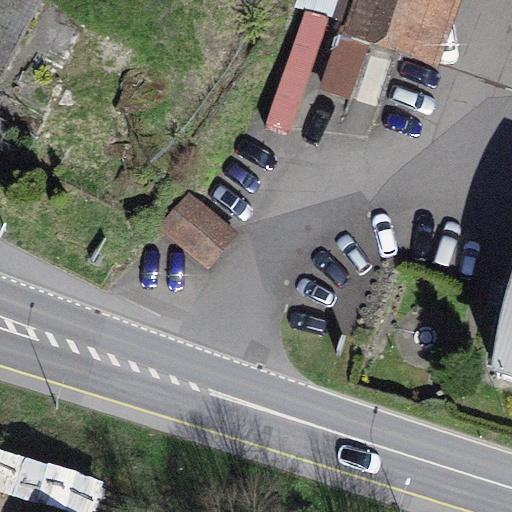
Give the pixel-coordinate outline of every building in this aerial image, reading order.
[(0,91),(45,0),(0,0),(0,114),(2,110),(0,109),(0,91)] [(299,0),(296,9),(334,22),(342,0),(299,0)] [(435,15),(440,0),(365,0),(354,32),(346,29),(324,90),(350,99),(370,42),(446,69),(462,24),(435,15)] [(133,51),(86,28),(63,73),(110,96),(133,51)] [(72,150),(83,129),(53,114),(42,136),(72,150)] [(191,198),(162,232),(199,264),(228,230),(191,198)] [(338,236),(314,228),(287,307),(375,337),(401,257),(377,249),(381,237),(342,224),(338,236)] [(511,334),(498,379),(511,383),(511,334)]
